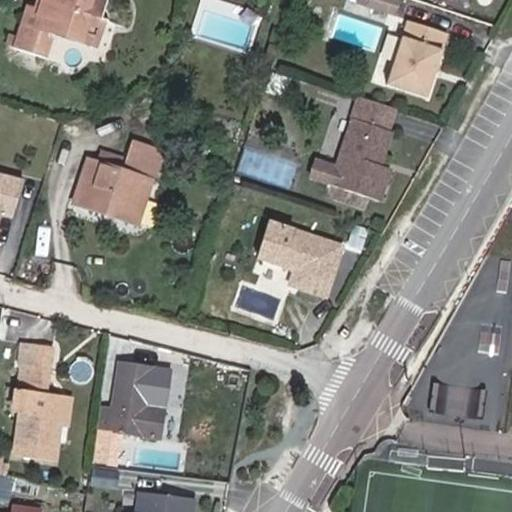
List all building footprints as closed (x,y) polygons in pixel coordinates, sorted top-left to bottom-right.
[(103,10),(105,0),(39,0),(37,10),(27,7),(14,49),(46,59),(53,36),(91,47),(93,48),(95,47),(96,45),(100,33),(103,23),(105,23),(108,21),(109,18),(108,15),(107,13),(104,11),(103,10)] [(391,17),(397,0),(353,0),(352,4),(391,17)] [(424,97),(444,33),(403,19),(382,83),(424,97)] [(273,74),(267,93),(284,98),(290,79),(273,74)] [(385,127),(390,109),(357,98),(351,116),(335,165),(317,160),(311,177),(329,183),(381,199),(391,166),(378,162),(389,128),(385,127)] [(73,206),(133,225),(147,179),(142,178),(150,150),(133,145),(125,173),(87,162),(73,206)] [(256,258),(292,270),(287,285),(324,297),(340,247),(268,222),(256,258)] [(352,227),(349,246),(363,249),(367,229),(352,227)] [(55,415),(58,394),(46,393),(52,346),(37,344),(30,391),(16,389),(14,411),(21,412),(15,455),(54,460),(57,441),(60,416),(55,415)] [(117,362),(108,432),(160,439),(164,406),(148,404),(153,367),(117,362)] [(483,421),(486,389),(442,385),(439,417),(483,421)] [(71,396),(58,394),(55,415),(60,416),(57,441),(64,442),(71,396)] [(92,470),(91,489),(118,489),(119,470),(92,470)] [(1,475),(0,480),(0,500),(11,502),(13,491),(36,494),(38,484),(10,477),(1,475)] [(69,478),(67,491),(85,495),(87,480),(69,478)] [(192,511),(194,502),(139,493),(135,511),(192,511)]
